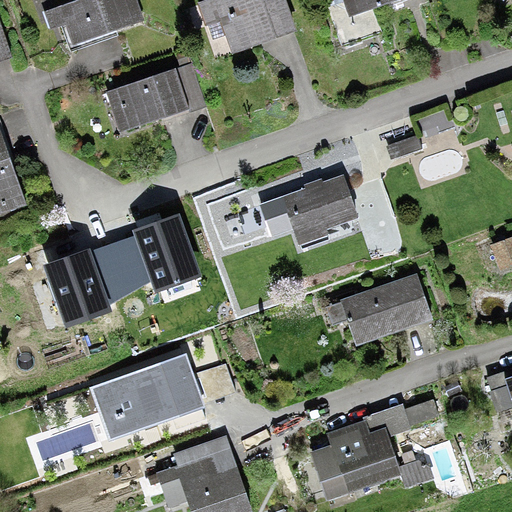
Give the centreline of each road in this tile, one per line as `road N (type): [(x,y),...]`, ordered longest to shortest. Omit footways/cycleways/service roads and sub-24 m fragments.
road 1 (residential): [(98,212),(511,63)]
road 2 (residential): [(269,427),(511,341)]
road 3 (unknown): [(98,212),(26,78)]
